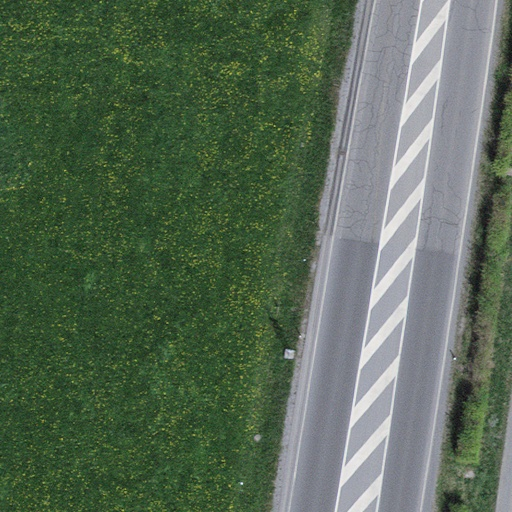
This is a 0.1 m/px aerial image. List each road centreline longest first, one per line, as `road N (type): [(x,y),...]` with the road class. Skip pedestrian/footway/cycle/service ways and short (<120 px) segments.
road 1 (trunk): [(399,253),(346,396),(316,511)]
road 2 (trunk): [(398,511),(408,396),(399,253)]
road 3 (trunk): [(437,0),(399,253)]
